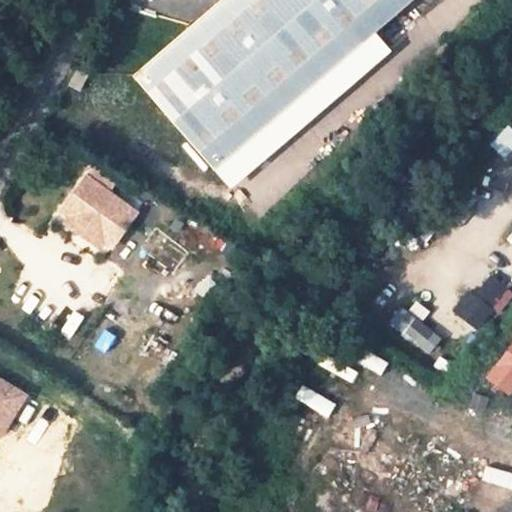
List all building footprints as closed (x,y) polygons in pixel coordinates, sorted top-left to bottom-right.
[(406,0),(216,0),(131,74),(213,168),(406,0)] [(86,73),(75,66),(65,84),(78,90),(86,73)] [(511,127),(499,142),(511,152),(511,127)] [(93,164),(85,175),(107,191),(115,180),(93,164)] [(85,175),(58,212),(110,250),(137,214),(107,191),(85,175)] [(511,293),(489,275),(473,295),(498,315),(511,298),(511,293)] [(404,307),(391,323),(432,355),(445,339),(404,307)] [(27,397),(11,423),(53,449),(69,423),(27,397)]
